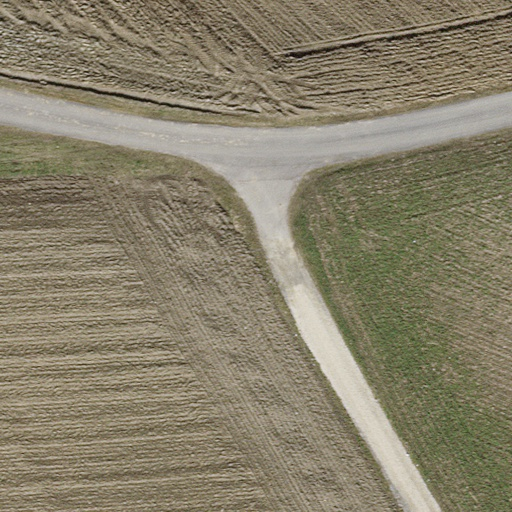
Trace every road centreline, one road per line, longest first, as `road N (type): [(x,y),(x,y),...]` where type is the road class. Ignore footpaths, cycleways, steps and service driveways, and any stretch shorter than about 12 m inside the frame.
road 1 (unclassified): [(511,110),(451,128),(267,151),(0,99)]
road 2 (track): [(267,151),(282,251),(431,511)]
